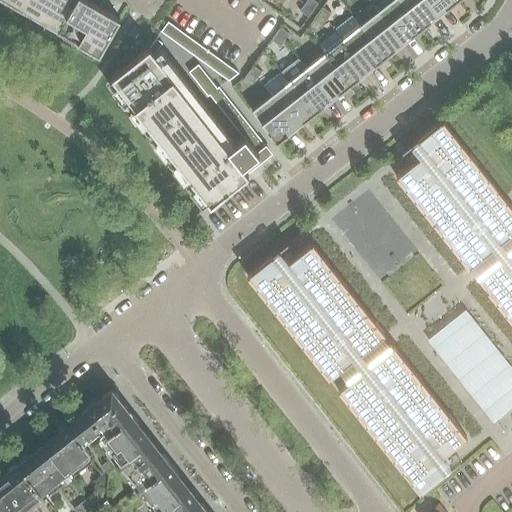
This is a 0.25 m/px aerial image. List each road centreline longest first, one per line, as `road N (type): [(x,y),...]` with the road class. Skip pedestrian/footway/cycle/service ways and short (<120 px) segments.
road 1 (residential): [(511,3),(504,26),(187,274)]
road 2 (residential): [(372,511),(187,274)]
road 3 (residential): [(149,303),(309,511)]
road 4 (residential): [(0,420),(149,303)]
